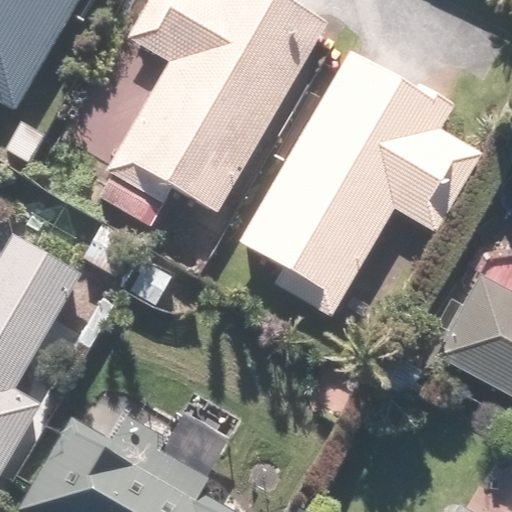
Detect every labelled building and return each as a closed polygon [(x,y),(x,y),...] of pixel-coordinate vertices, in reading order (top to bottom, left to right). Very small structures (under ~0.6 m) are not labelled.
[(0,0),(0,111),(13,119),(79,0),(0,0)] [(214,220),(322,23),(280,0),(229,0),(225,6),(213,0),(146,0),(122,44),(166,69),(96,196),(155,228),(173,197),(214,220)] [(449,118),(353,57),(234,246),(279,274),(269,291),(323,325),(394,213),(438,240),(485,165),(438,136),(449,118)] [(15,395),(80,276),(8,238),(0,253),(0,474),(37,407),(15,395)] [(511,296),(473,277),(429,363),(511,404),(511,296)] [(110,447),(65,422),(14,511),(216,511),(201,504),(230,452),(137,399),(110,447)]
